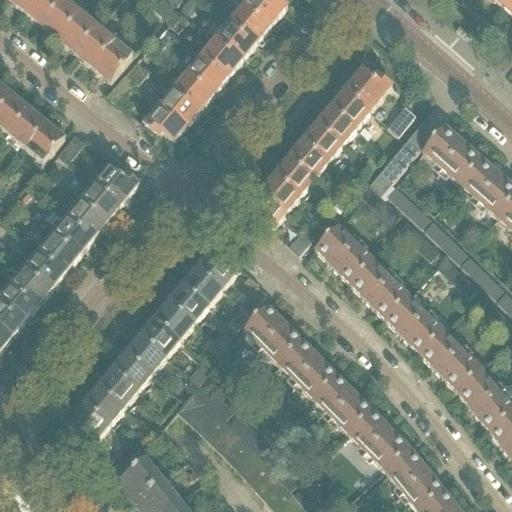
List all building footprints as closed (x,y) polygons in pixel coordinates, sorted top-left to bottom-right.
[(12,0),(9,4),(26,18),(40,0),(12,0)] [(40,0),(26,18),(43,32),(64,6),(57,0),(40,0)] [(231,0),(230,2),(242,12),(256,24),(260,19),(272,29),(287,12),(275,2),(277,0),(231,0)] [(511,7),(511,0),(487,0),(505,16),(511,7)] [(154,1),(148,8),(164,23),(171,16),(154,1)] [(43,32),(60,46),(81,20),(64,6),(43,32)] [(242,12),(228,29),(242,41),(246,36),(258,46),(272,29),(260,19),(256,24),(242,12)] [(171,16),(164,23),(169,31),(171,33),(183,21),(180,18),(171,16)] [(60,46),(77,60),(98,34),(81,20),(60,46)] [(228,29),(214,46),(228,58),(232,53),(244,63),(258,46),(246,36),(242,41),(228,29)] [(77,60),(94,74),(115,48),(98,34),(77,60)] [(158,42),(151,50),(159,57),(166,49),(158,42)] [(214,46),(200,64),(214,75),(218,70),(230,80),(244,63),(232,53),(228,58),(214,46)] [(115,48),(94,74),(111,89),(133,63),(115,48)] [(200,64),(186,81),(200,92),(204,87),(216,97),(230,80),(218,70),(214,75),(200,64)] [(362,75),(348,93),(359,102),(356,107),(370,119),(392,93),(374,78),(370,82),(362,75)] [(108,101),(118,110),(135,89),(125,81),(108,101)] [(186,81),(172,98),(186,109),(190,104),(202,114),(216,97),(204,87),(200,92),(186,81)] [(0,118),(14,102),(0,90),(0,118)] [(413,90),(405,98),(412,104),(419,96),(413,90)] [(348,93),(334,110),(345,119),(341,124),(356,136),(370,119),(356,107),(359,102),(348,93)] [(172,98),(158,115),(172,126),(176,122),(188,132),(202,114),(190,104),(186,109),(172,98)] [(0,118),(0,135),(9,142),(31,116),(14,102),(0,118)] [(334,110),(319,127),(331,136),(327,141),(342,153),(356,136),(341,124),(345,119),(334,110)] [(405,113),(387,134),(388,134),(398,143),(414,123),(415,122),(405,113)] [(172,126),(158,115),(144,132),(170,153),(188,132),(176,122),(172,126)] [(9,142),(26,156),(48,130),(31,116),(9,142)] [(319,127),(305,144),(317,153),(313,157),(328,170),(342,153),(327,141),(331,136),(319,127)] [(48,130),(26,156),(43,171),(65,144),(48,130)] [(370,192),(382,202),(433,140),(422,130),(370,192)] [(461,193),(483,168),(445,134),(423,159),(461,193)] [(74,143),(58,163),(67,170),(83,151),(84,149),(75,142),(74,143)] [(305,144),(291,160),(303,170),(299,174),(314,187),(328,170),(313,157),(317,153),(305,144)] [(291,160),(277,177),(288,187),(285,191),(300,204),(314,187),(299,174),(303,170),(291,160)] [(369,163),(363,169),(372,176),(378,170),(370,163),(369,163)] [(500,228),(511,214),(511,193),(483,168),(461,193),(500,228)] [(109,173),(95,190),(109,203),(113,198),(125,207),(139,190),(127,180),(123,184),(109,173)] [(277,177),(263,194),(274,204),(271,208),(286,220),(300,204),(285,191),(288,187),(277,177)] [(95,190),(81,207),(95,220),(99,215),(111,224),(125,207),(113,198),(109,203),(95,190)] [(395,193),(387,201),(422,234),(430,225),(395,192),(395,193)] [(402,223),(370,193),(362,202),(393,232),(402,223)] [(274,204),(263,194),(248,212),(260,221),(256,225),(271,238),(286,220),(271,208),(274,204)] [(26,200),(21,206),(21,207),(24,209),(29,203),(26,201),(26,200)] [(81,207),(67,224),(81,237),(85,232),(97,241),(111,224),(99,215),(95,220),(81,207)] [(511,238),(511,214),(500,228),(511,238)] [(67,224),(53,241),(67,253),(71,249),(83,258),(97,241),(85,232),(81,237),(67,224)] [(433,227),(425,236),(459,269),(467,260),(433,227)] [(400,236),(399,237),(430,266),(431,265),(438,257),(408,228),(400,236)] [(289,252),(299,261),(317,240),(306,231),(289,252)] [(375,268),(340,232),(315,256),(351,292),(375,268)] [(53,241),(39,258),(53,270),(57,266),(69,275),(83,258),(71,249),(67,253),(53,241)] [(0,253),(5,258),(8,253),(0,246),(0,253)] [(214,253),(200,270),(211,279),(207,284),(222,297),(236,279),(223,268),(227,263),(214,253)] [(39,258),(24,275),(39,287),(43,283),(55,292),(69,275),(57,266),(53,270),(39,258)] [(469,262),(461,271),(495,304),(503,296),(469,262)] [(446,265),(437,274),(468,304),(477,294),(446,265)] [(411,304),(375,268),(351,292),(387,328),(411,304)] [(200,270),(186,287),(197,296),(193,301),(208,314),(222,297),(207,284),(211,279),(200,270)] [(7,289),(10,292),(25,304),(29,300),(41,309),(55,292),(43,283),(39,287),(24,275),(21,272),(7,289)] [(186,287),(172,304),(183,313),(179,318),(194,331),(208,314),(193,301),(197,296),(186,287)] [(10,292),(0,304),(0,311),(11,321),(15,317),(27,326),(41,309),(29,300),(25,304),(10,292)] [(264,302),(255,294),(239,314),(248,321),(264,302)] [(511,304),(505,298),(497,306),(511,321),(511,304)] [(172,304),(158,321),(169,330),(165,335),(180,348),(194,331),(179,318),(183,313),(172,304)] [(446,340),(411,304),(387,328),(422,364),(446,340)] [(478,313),(507,340),(511,334),(511,327),(487,304),(478,313)] [(0,311),(0,334),(1,333),(13,343),(27,326),(15,317),(11,321),(0,311)] [(243,338),(279,373),(303,349),(268,313),(243,338)] [(158,321),(144,338),(155,347),(151,352),(166,365),(180,348),(165,335),(169,330),(158,321)] [(0,334),(0,358),(13,343),(1,333),(0,334)] [(144,338),(130,355),(141,364),(137,369),(152,382),(166,365),(151,352),(155,347),(144,338)] [(422,364),(455,397),(458,400),(482,376),(481,375),(446,340),(422,364)] [(279,373),(315,409),(339,385),(303,349),(279,373)] [(130,355),(116,372),(127,381),(123,386),(138,398),(152,382),(137,369),(141,364),(130,355)] [(209,359),(203,366),(209,372),(215,365),(209,359)] [(116,372),(102,389),(113,398),(109,403),(124,415),(138,398),(123,386),(127,381),(116,372)] [(484,378),(482,376),(458,400),(488,437),(511,417),(511,412),(484,378)] [(315,409),(351,445),(375,421),(339,385),(315,409)] [(203,387),(194,397),(225,426),(234,416),(203,387)] [(102,389),(88,406),(99,415),(95,420),(110,432),(124,415),(109,403),(113,398),(102,389)] [(192,397),(177,418),(191,431),(208,412),(192,397)] [(99,415),(88,406),(75,422),(71,419),(63,430),(79,443),(82,439),(96,450),(110,432),(95,420),(99,415)] [(208,412),(191,431),(200,439),(217,420),(208,412)] [(511,417),(488,437),(511,466),(511,417)] [(217,420),(200,439),(208,447),(212,451),(230,433),(217,420)] [(239,420),(229,429),(259,460),(268,451),(239,420)] [(351,445),(384,478),(409,455),(375,421),(351,445)] [(230,433),(212,451),(222,460),(240,443),(230,433)] [(240,443),(222,460),(234,474),(252,456),(240,443)] [(102,478),(112,486),(139,453),(130,445),(102,478)] [(272,455),(263,464),(291,496),(300,488),(272,455)] [(384,478),(411,511),(424,511),(444,497),(409,455),(384,478)] [(252,456),(234,474),(243,483),(261,466),(252,456)] [(119,488),(136,509),(168,483),(161,474),(157,478),(146,465),(119,488)] [(261,466),(243,483),(251,492),(255,496),(274,479),(261,466)] [(274,479),(255,496),(264,506),(283,490),(274,479)] [(136,509),(138,511),(174,511),(181,507),(171,495),(175,491),(168,483),(136,509)] [(283,490),(264,506),(268,511),(284,511),(295,503),(283,490)] [(320,511),(304,492),(294,500),(304,511),(320,511)] [(424,511),(455,511),(444,497),(424,511)] [(301,511),(295,503),(284,511),(301,511)]
